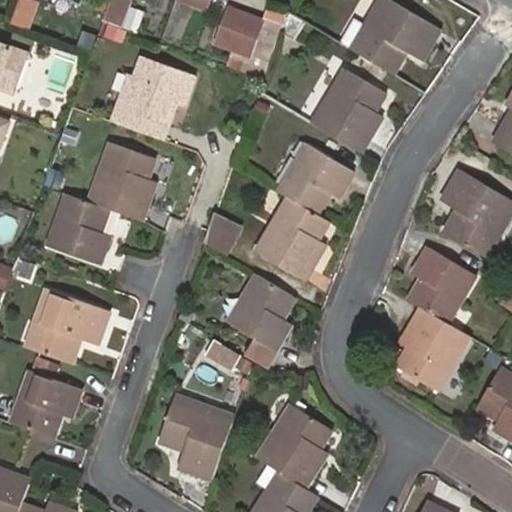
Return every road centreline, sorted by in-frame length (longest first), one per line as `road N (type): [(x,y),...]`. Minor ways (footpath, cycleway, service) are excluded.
road 1 (residential): [(511,18),(405,172),(345,317),(342,383),(410,434)]
road 2 (residential): [(162,511),(103,473),(192,226)]
